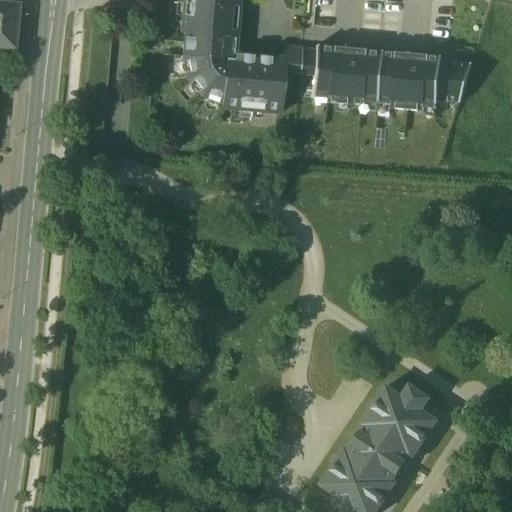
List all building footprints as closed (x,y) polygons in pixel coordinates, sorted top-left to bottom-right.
[(282,59),(229,55),(234,5),(240,5),(240,0),(183,0),(180,34),(185,35),(182,56),(187,80),(202,99),(223,106),(222,110),(280,116),(284,75),(299,76),(300,50),(282,49),(282,59)] [(20,5),(0,3),(0,49),(16,51),(20,5)] [(316,47),(315,51),(313,78),(311,99),(326,100),(325,104),(366,108),(366,104),(392,106),(392,110),(425,113),(425,110),(438,110),(439,102),(442,62),(442,58),(316,47)] [(315,51),(300,50),(299,76),(313,78),(315,51)] [(472,65),(442,62),(439,102),(462,104),(468,80),(472,65)] [(345,449),(321,487),(336,497),(329,509),(333,511),(355,511),(356,511),(358,511),(378,511),(397,484),(394,482),(410,457),(414,459),(439,422),(422,412),(431,400),(411,387),(403,398),(387,388),(362,425),(365,427),(349,452),(345,449)] [(289,511),(290,511),(264,494),(252,511),(289,511)]
